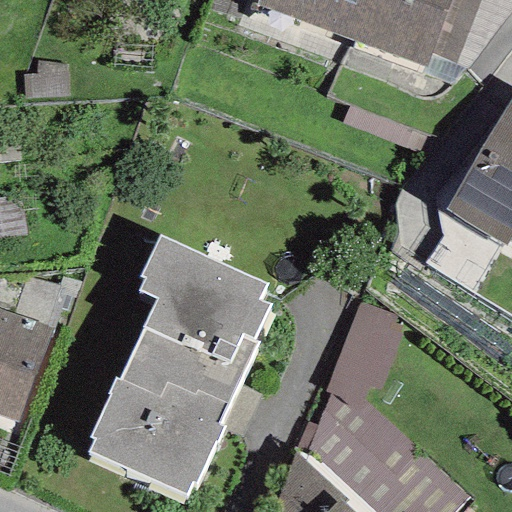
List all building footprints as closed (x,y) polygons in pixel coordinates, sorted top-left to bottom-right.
[(257,0),(252,14),(423,76),(432,54),(456,64),(477,0),(257,0)] [(68,95),(65,64),(35,62),(35,74),(21,76),(23,99),(68,95)] [(511,95),(445,209),(505,245),(511,235),(511,95)] [(0,164),(21,161),(17,130),(0,132),(0,164)] [(0,240),(26,236),(19,193),(0,196),(0,240)] [(93,440),(87,453),(184,496),(191,482),(195,483),(213,441),(216,442),(221,427),(216,425),(256,343),(251,341),(269,305),(257,300),(265,285),(159,236),(138,277),(144,279),(137,291),(155,299),(141,327),(144,328),(118,381),(114,379),(107,394),(109,395),(88,438),(93,440)] [(75,299),(80,284),(62,278),(58,288),(25,278),(13,315),(51,328),(63,295),(75,299)] [(394,316),(359,303),(325,392),(329,394),(336,398),(354,411),(363,399),(368,387),(378,390),(402,327),(391,324),(394,316)] [(13,315),(0,310),(0,416),(20,423),(51,328),(13,315)] [(454,511),(469,498),(363,399),(354,411),(336,398),(329,394),(315,426),(306,423),(296,447),(307,450),(372,511),(400,511),(401,511),(454,511)] [(350,511),(343,505),(347,501),(295,452),(270,511),(350,511)]
